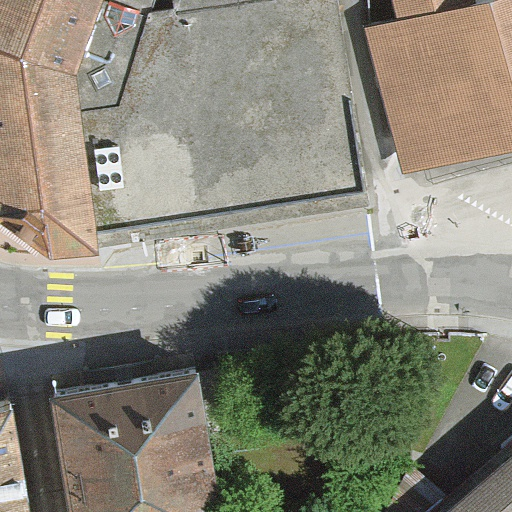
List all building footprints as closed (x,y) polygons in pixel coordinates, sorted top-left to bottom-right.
[(0,0),(0,224),(41,252),(362,202),(330,0),(0,0)] [(511,0),(387,0),(392,17),(362,25),(400,168),(511,137),(511,0)] [(257,511),(235,359),(65,385),(84,511),(257,511)] [(38,511),(0,393),(0,511),(38,511)] [(511,511),(511,450),(432,511),(511,511)]
